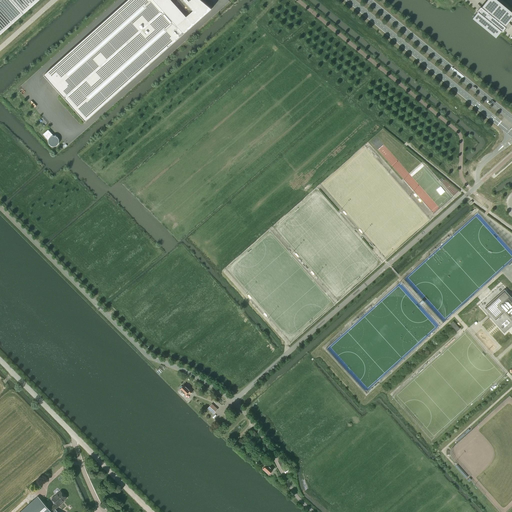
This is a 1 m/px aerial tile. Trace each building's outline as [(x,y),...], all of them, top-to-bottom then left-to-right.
[(0,0),(0,35),(26,12),(36,3),(34,1),(33,0),(0,0)] [(128,0),(44,75),(86,122),(212,9),(200,0),(128,0)] [(477,12),(473,16),(497,36),(498,34),(501,30),(511,16),(511,12),(496,0),(487,0),(481,7),(480,7),(477,11),(477,12)] [(48,130),(43,134),(48,140),(48,141),(48,142),(48,143),(49,144),(49,145),(50,145),(51,146),(52,146),(53,146),(54,147),(54,146),(55,146),(56,146),(57,146),(57,145),(58,145),(58,144),(59,143),(59,142),(59,141),(59,140),(59,139),(58,138),(57,137),(56,136),(55,136),(54,136),(53,136),(48,130)] [(511,298),(505,291),(486,308),(496,318),(503,311),(508,318),(509,317),(511,320),(511,319),(511,298)] [(457,332),(460,329),(453,321),(450,324),(457,332)] [(190,394),(192,392),(188,388),(184,385),(180,389),(186,395),(188,392),(190,394)] [(214,413),(218,409),(212,404),(208,408),(214,413)] [(459,441),(470,430),(468,428),(457,439),(459,441)] [(265,465),(263,468),(262,469),(269,474),(273,469),(269,466),(270,466),(263,460),(261,462),(265,465)] [(50,508),(53,511),(55,509),(62,503),(61,502),(66,498),(60,491),(52,499),(56,503),(50,508)] [(51,511),(38,497),(21,511),(57,511),(55,509),(53,511),(51,511)]
